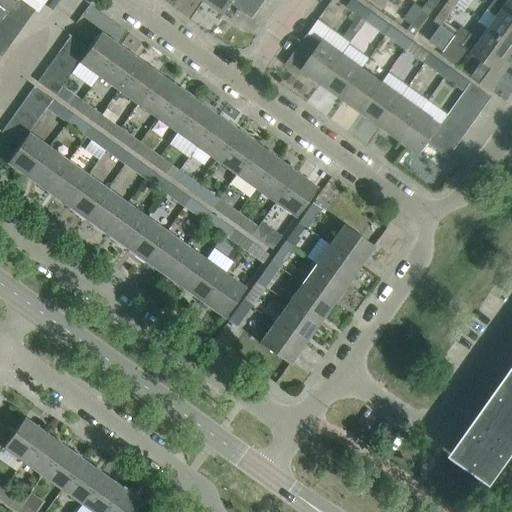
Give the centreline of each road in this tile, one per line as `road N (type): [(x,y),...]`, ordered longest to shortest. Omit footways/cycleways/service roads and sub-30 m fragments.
road 1 (residential): [(300,424),(0,213)]
road 2 (unclassified): [(263,472),(25,305)]
road 3 (residential): [(212,511),(0,340)]
road 4 (residential): [(338,371),(409,419),(451,406),(511,318)]
road 5 (residential): [(441,219),(251,84)]
road 6 (residential): [(338,371),(441,219)]
road 7 (residential): [(251,84),(132,0)]
road 8 (residential): [(441,219),(511,116)]
